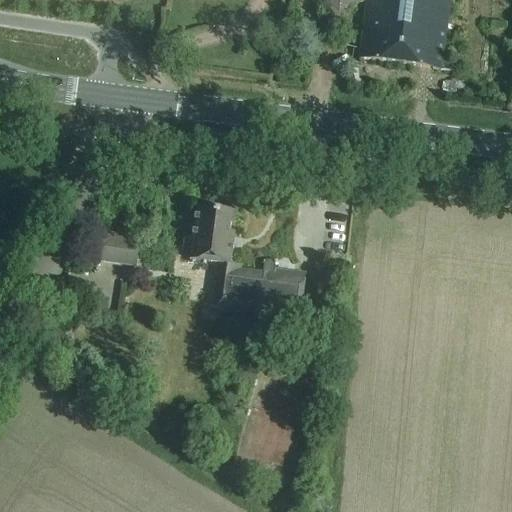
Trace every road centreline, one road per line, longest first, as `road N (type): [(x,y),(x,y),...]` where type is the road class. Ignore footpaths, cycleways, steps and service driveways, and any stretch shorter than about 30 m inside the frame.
road 1 (secondary): [(121,100),(511,146)]
road 2 (tertiary): [(121,100),(106,165),(0,338)]
road 3 (secondary): [(0,81),(121,100)]
